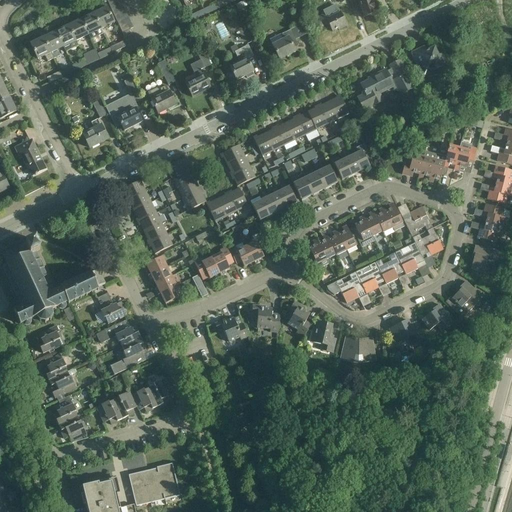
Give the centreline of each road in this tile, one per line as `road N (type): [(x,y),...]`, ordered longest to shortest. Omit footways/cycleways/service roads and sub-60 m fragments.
road 1 (residential): [(81,189),(462,0)]
road 2 (residential): [(283,274),(355,321),(370,320),(439,285),(457,216)]
road 3 (residential): [(50,457),(176,421),(186,408),(150,323)]
road 4 (residential): [(457,216),(437,201),(375,189),(304,224),(283,274)]
road 5 (residential): [(134,0),(153,39),(33,93)]
road 6 (tertiary): [(469,511),(511,355)]
road 7 (residential): [(150,323),(81,189)]
road 8 (residential): [(150,323),(283,274)]
road 9 (residential): [(50,457),(24,337)]
